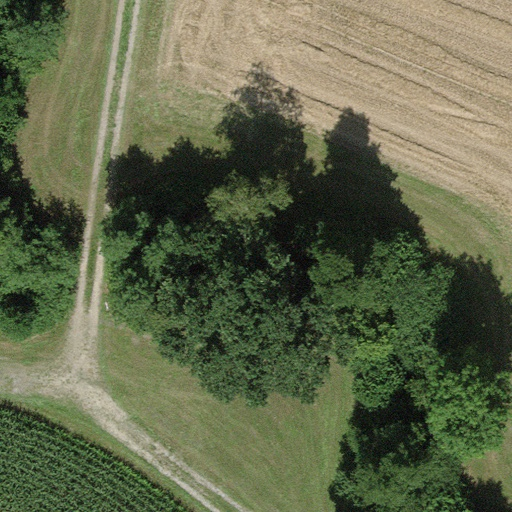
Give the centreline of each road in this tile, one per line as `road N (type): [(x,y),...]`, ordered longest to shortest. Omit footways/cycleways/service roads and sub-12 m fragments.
road 1 (track): [(82,380),(132,0)]
road 2 (track): [(228,511),(129,435),(82,380)]
